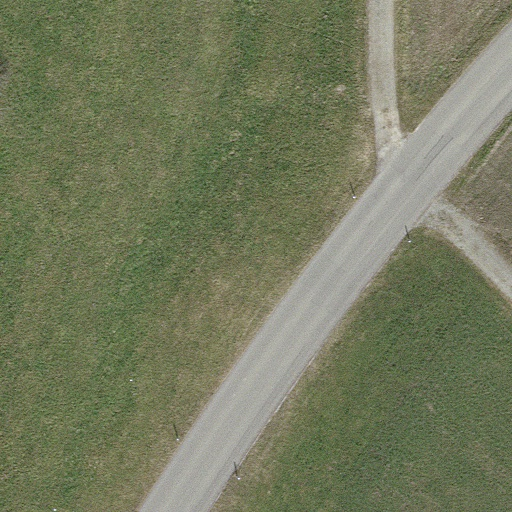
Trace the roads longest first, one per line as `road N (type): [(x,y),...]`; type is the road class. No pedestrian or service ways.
road 1 (tertiary): [(166,511),(238,397),(409,175),(511,71)]
road 2 (track): [(381,0),(380,74),(409,175),(511,278)]
